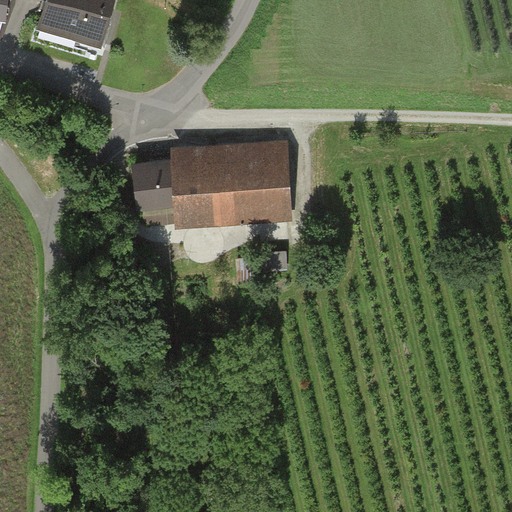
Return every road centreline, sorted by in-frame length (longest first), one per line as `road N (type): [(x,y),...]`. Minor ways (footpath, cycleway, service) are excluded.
road 1 (track): [(60,234),(85,175),(108,148),(155,118),(511,121)]
road 2 (track): [(0,149),(60,234),(50,511)]
road 3 (unclassified): [(0,67),(155,118)]
road 4 (residential): [(155,118),(230,38),(249,0)]
